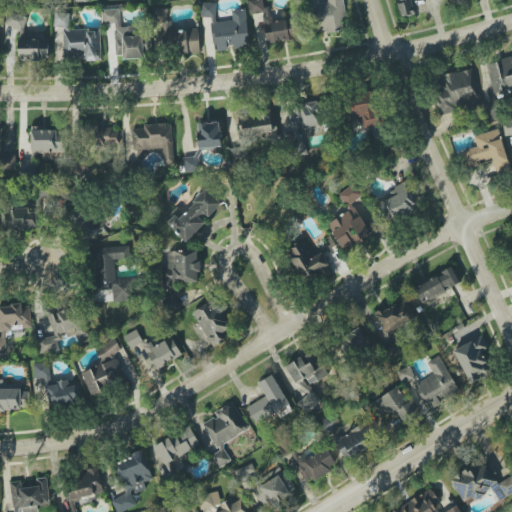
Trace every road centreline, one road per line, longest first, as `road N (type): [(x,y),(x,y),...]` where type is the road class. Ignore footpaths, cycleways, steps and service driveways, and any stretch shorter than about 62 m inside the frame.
road 1 (residential): [(0,448),(60,443),(128,422),(465,227),(511,210)]
road 2 (residential): [(0,92),(142,90),(268,76),(511,24)]
road 3 (residential): [(511,332),(383,57),(370,0)]
road 4 (residential): [(327,511),(511,402)]
road 5 (residential): [(290,325),(255,260),(247,252),(228,254),(223,274),(272,336)]
